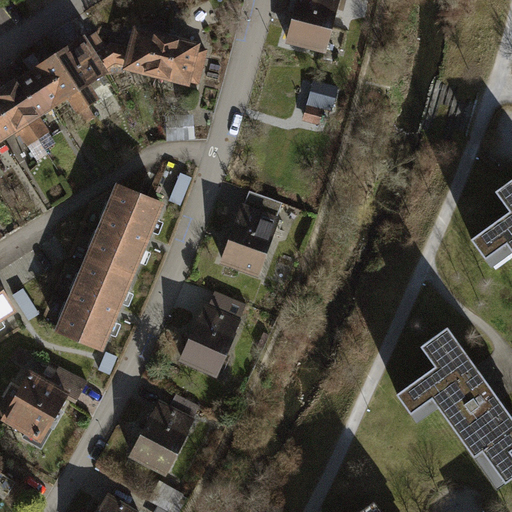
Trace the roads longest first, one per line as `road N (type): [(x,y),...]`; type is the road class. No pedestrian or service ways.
road 1 (residential): [(54,511),(145,346),(225,149)]
road 2 (residential): [(0,253),(161,150),(225,149)]
road 3 (residential): [(225,149),(260,0)]
